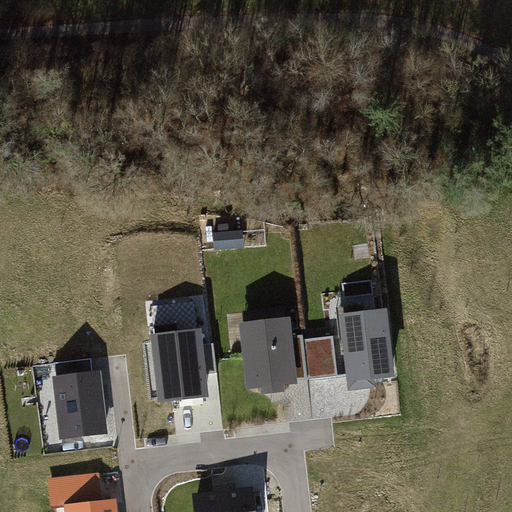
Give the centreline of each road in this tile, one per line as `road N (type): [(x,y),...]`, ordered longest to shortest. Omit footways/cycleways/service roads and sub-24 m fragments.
road 1 (track): [(511,64),(461,38),(328,11),(0,32)]
road 2 (residential): [(141,511),(136,465),(291,447),(299,511)]
